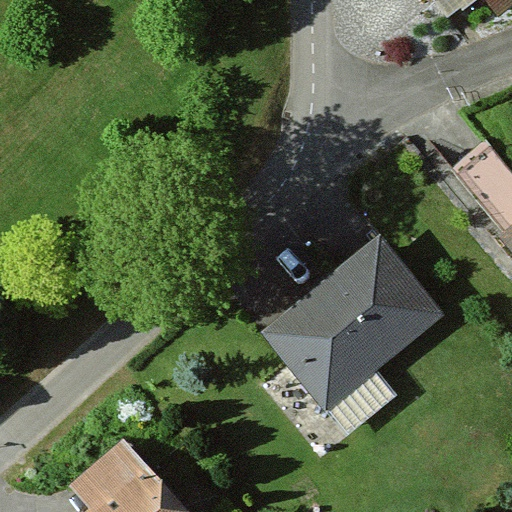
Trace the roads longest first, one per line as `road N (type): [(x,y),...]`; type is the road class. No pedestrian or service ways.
road 1 (residential): [(0,444),(292,177)]
road 2 (residential): [(511,51),(362,121),(292,177)]
road 3 (residential): [(314,0),(310,115),(292,177)]
